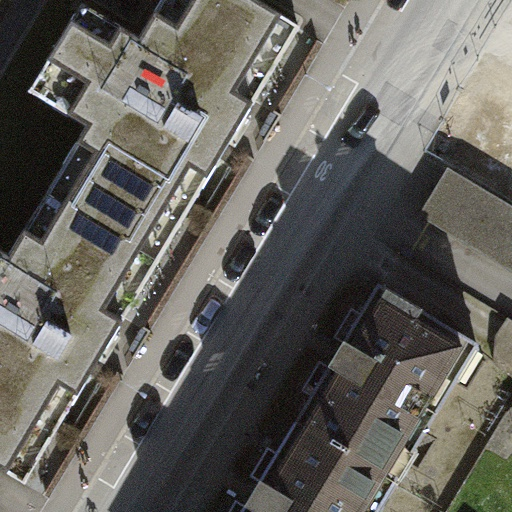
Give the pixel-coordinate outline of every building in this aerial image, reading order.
[(300,29),(253,0),(165,0),(140,42),(82,7),(30,94),(88,129),(47,195),(158,263),(300,29)] [(511,206),(449,168),(420,215),(511,271),(511,206)] [(0,468),(25,483),(158,263),(47,195),(9,257),(0,251),(0,468)] [(296,423),(385,476),(468,339),(379,285),(296,423)] [(363,511),(385,476),(296,423),(241,511),(363,511)]
